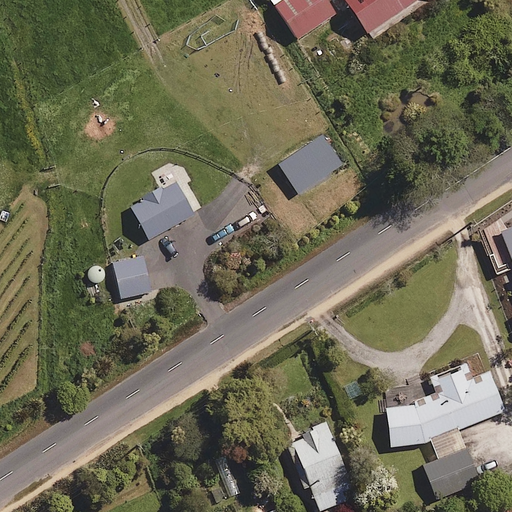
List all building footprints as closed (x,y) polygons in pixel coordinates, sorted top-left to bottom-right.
[(332,13),(322,0),(280,0),(272,6),(295,38),(332,13)] [(412,0),(342,0),(364,32),(412,0)] [(190,215),(171,181),(159,187),(126,206),(146,240),(190,215)] [(149,291),(140,255),(110,262),(118,298),(149,291)] [(464,364),(428,378),(436,397),(418,404),(382,408),(386,447),(422,443),(428,440),(435,459),(421,464),(434,498),(476,482),(455,429),(501,411),(485,372),(470,378),(464,364)] [(307,485),(316,510),(345,500),(341,490),(348,488),(324,424),(284,439),(302,487),(307,485)] [(497,511),(511,511),(511,503),(497,511)]
